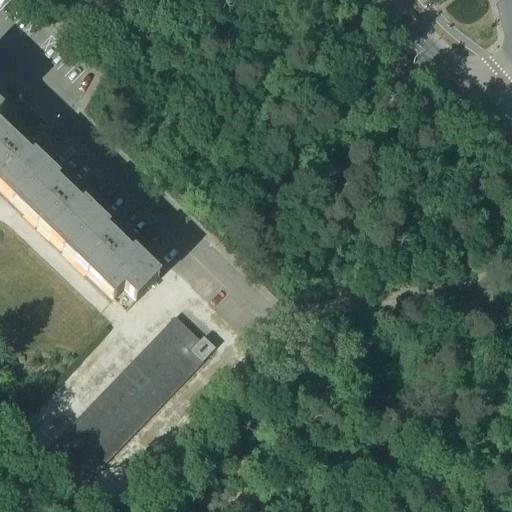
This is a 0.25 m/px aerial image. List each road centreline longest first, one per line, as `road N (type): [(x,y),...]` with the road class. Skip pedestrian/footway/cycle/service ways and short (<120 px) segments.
road 1 (residential): [(511,344),(464,298),(271,316),(6,60)]
road 2 (secondary): [(475,105),(368,0)]
